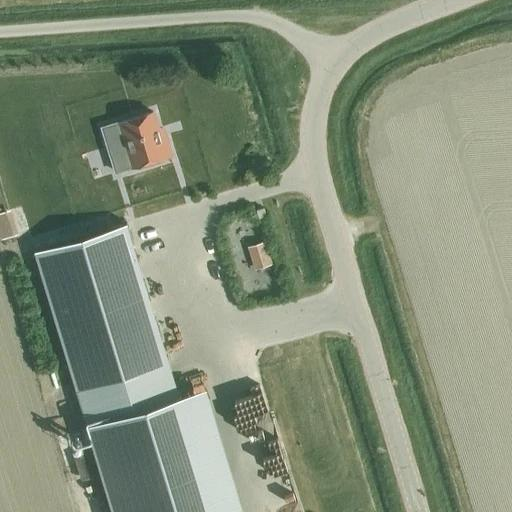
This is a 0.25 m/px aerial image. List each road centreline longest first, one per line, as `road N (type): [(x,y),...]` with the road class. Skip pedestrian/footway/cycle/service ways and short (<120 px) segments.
road 1 (tertiary): [(417,511),(328,217),(312,135),(335,64)]
road 2 (unclassified): [(0,30),(215,15),(264,20),(335,64)]
road 3 (tertiary): [(335,64),(395,24),(453,0)]
